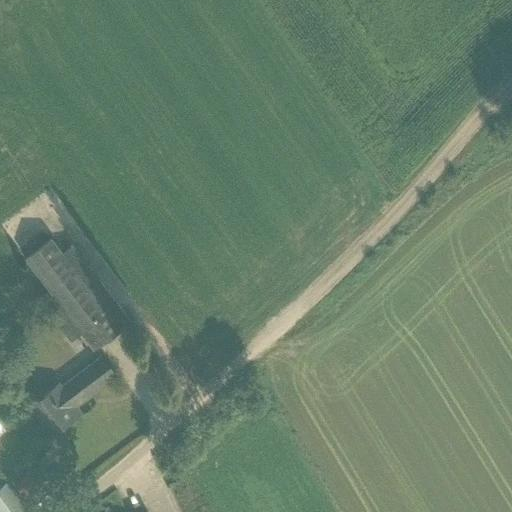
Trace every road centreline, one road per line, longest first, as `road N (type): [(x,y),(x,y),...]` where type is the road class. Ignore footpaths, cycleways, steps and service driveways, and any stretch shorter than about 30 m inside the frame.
road 1 (track): [(511,82),(204,396)]
road 2 (unclassified): [(54,511),(204,396)]
